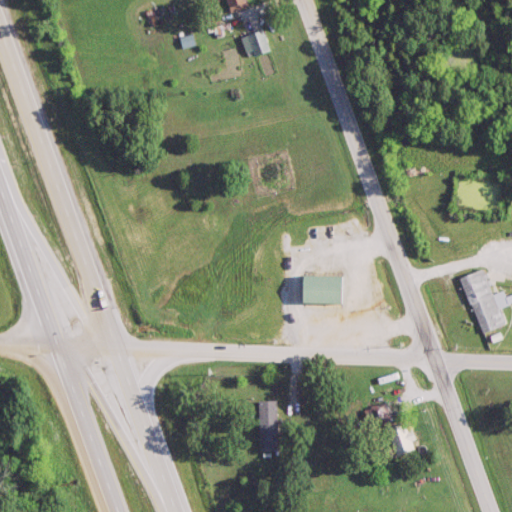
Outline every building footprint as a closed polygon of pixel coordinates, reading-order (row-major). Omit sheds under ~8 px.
[(224,0),(231,14),(249,5),(246,0),(224,0)] [(247,59),(271,51),(263,29),(239,38),(247,59)] [(178,39),(182,49),(195,45),(192,34),(178,39)] [(458,278),(481,335),(505,326),(498,309),(507,305),(502,292),(493,296),(482,269),(458,278)] [(343,277),(296,277),(296,304),(343,304),(343,277)] [(276,402),(257,402),(257,452),(276,452),(276,402)] [(390,422),(387,405),(362,410),(365,427),(390,422)] [(395,457),(416,450),(406,422),(385,429),(395,457)]
